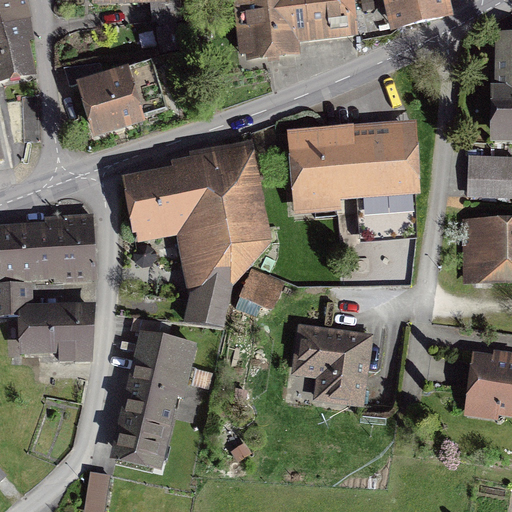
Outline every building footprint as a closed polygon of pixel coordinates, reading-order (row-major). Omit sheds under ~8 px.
[(0,0),(0,77),(30,71),(19,21),(27,20),(22,0),(0,0)] [(347,0),(235,0),(243,55),(291,48),(290,37),(352,29),(347,0)] [(435,0),(383,0),(392,27),(439,13),(435,0)] [(511,39),(493,40),(494,136),(511,135),(511,39)] [(94,58),(64,67),(68,83),(79,79),(94,129),(162,108),(147,58),(99,73),(94,58)] [(319,133),(289,136),(294,208),(359,203),(361,242),(417,238),(410,139),(320,146),(319,133)] [(202,170),(173,176),(183,228),(196,287),(186,321),(219,326),(228,284),(269,246),(250,162),(227,168),(221,149),(198,154),(202,170)] [(511,165),(467,164),(466,193),(511,193),(511,165)] [(139,237),(183,228),(173,176),(129,185),(139,237)] [(88,214),(50,216),(50,229),(0,231),(0,274),(90,271),(88,214)] [(511,219),(464,220),(464,276),(511,276),(511,219)] [(248,272),(238,296),(266,308),(276,284),(248,272)] [(33,290),(0,290),(0,314),(18,314),(20,360),(93,358),(91,312),(34,314),(33,290)] [(366,340),(297,329),(290,369),(315,373),(312,394),(356,401),(366,340)] [(191,342),(142,330),(112,448),(161,460),(191,342)] [(511,365),(476,360),(467,418),(511,424),(511,365)] [(0,467),(0,484),(9,476),(0,467)] [(104,511),(110,473),(88,469),(82,510),(92,511),(104,511)]
